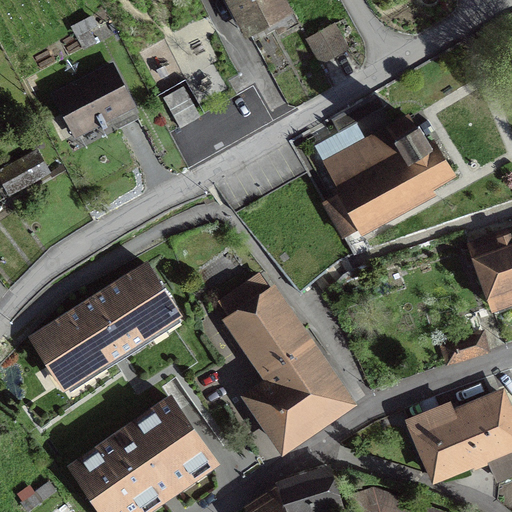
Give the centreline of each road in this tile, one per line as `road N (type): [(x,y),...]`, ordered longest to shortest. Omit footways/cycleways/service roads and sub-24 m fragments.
road 1 (residential): [(0,318),(78,244),(388,66)]
road 2 (residential): [(511,356),(371,407),(217,511)]
road 3 (residential): [(511,213),(362,256)]
